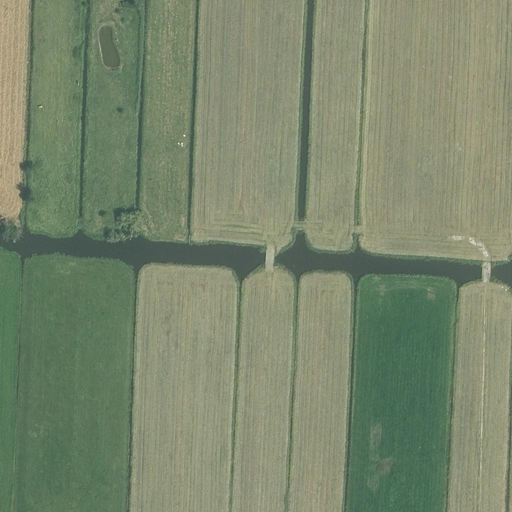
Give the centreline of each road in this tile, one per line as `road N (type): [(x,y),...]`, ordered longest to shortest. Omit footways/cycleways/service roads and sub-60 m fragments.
road 1 (track): [(480,511),(486,260)]
road 2 (track): [(271,242),(288,225),(471,239),(486,260)]
